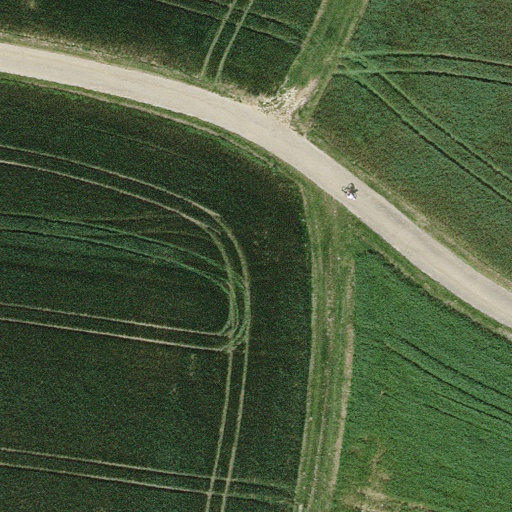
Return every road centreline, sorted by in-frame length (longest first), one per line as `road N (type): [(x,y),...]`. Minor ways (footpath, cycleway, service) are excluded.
road 1 (track): [(0,59),(164,89),(272,128),(511,303)]
road 2 (track): [(331,173),(311,511)]
road 3 (track): [(335,0),(272,128)]
